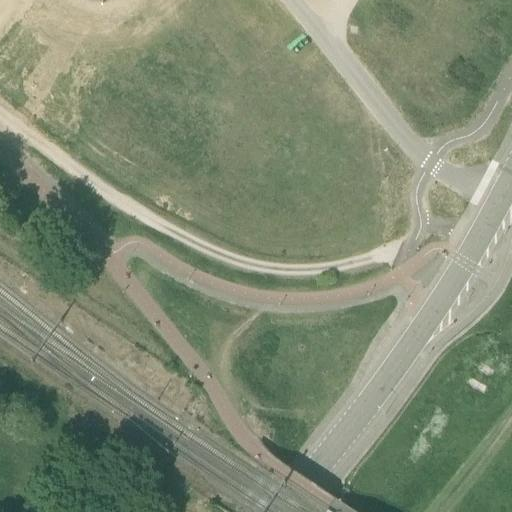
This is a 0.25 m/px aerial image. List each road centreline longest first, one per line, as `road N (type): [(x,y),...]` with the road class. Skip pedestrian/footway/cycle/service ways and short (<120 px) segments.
road 1 (track): [(408,250),(316,270),(246,264),(95,186),(0,112)]
road 2 (tertiary): [(281,511),(391,375),(511,177)]
